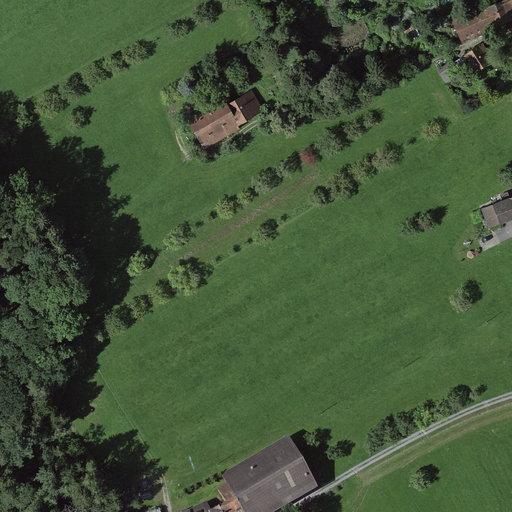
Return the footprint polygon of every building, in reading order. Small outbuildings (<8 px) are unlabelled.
[(511,22),(511,0),(505,0),(487,8),(496,29),(511,22)] [(462,43),(496,29),(487,8),(484,2),(451,16),(462,43)] [(475,75),(499,57),(487,41),(463,58),(475,75)] [(452,60),(438,69),(447,84),(462,75),(452,60)] [(252,90),(230,104),(226,99),(190,122),(207,149),(265,112),(252,90)] [(511,224),(511,200),(492,209),(500,229),(511,224)] [(473,310),(464,318),(472,328),(482,321),(473,310)] [(291,440),(223,477),(228,485),(242,511),(274,511),(317,488),(291,440)] [(242,511),(228,485),(219,490),(226,504),(213,511),(207,501),(186,511),(242,511)]
